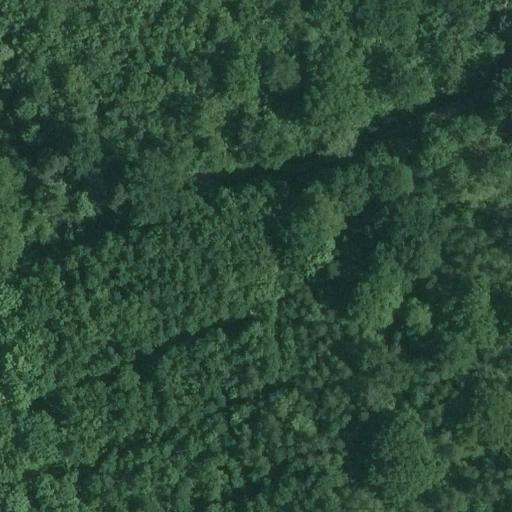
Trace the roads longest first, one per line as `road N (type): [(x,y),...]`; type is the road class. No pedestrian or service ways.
road 1 (track): [(511,86),(165,213)]
road 2 (track): [(0,274),(165,213)]
road 3 (track): [(0,396),(41,511)]
